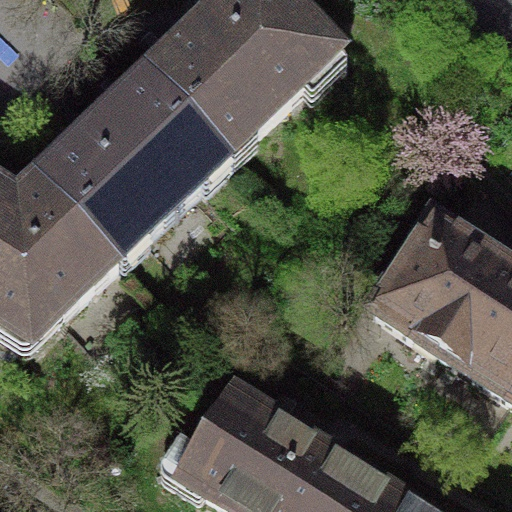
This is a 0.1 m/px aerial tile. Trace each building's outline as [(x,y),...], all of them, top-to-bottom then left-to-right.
[(193,46),(148,89),(227,172),(313,90),(310,86),(332,66),(335,69),(338,66),(274,0),(241,0),(214,27),(208,21),(198,31),(187,41),(193,46)] [(84,150),(40,192),(119,275),(227,172),(148,89),(105,130),(99,124),(89,134),(78,144),(84,150)] [(119,275),(40,192),(19,211),(0,198),(0,338),(18,350),(39,316),(61,330),(119,275)] [(474,388),(510,411),(511,408),(511,279),(506,276),(442,234),(428,237),(372,322),(411,347),(419,335),(482,376),(474,388)] [(178,486),(219,511),(400,511),(339,473),(277,435),(279,431),(241,407),(218,443),(209,438),(178,486)]
